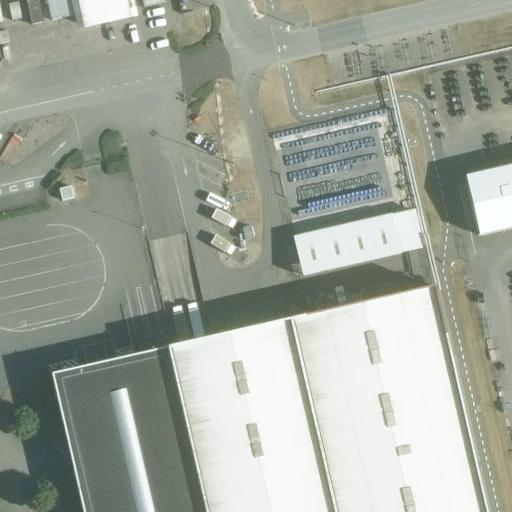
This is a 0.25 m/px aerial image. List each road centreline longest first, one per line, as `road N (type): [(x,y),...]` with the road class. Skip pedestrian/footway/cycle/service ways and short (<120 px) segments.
road 1 (unknown): [(253,58),(273,232),(269,267),(256,283)]
road 2 (unknown): [(511,122),(484,129),(464,147),(487,254)]
